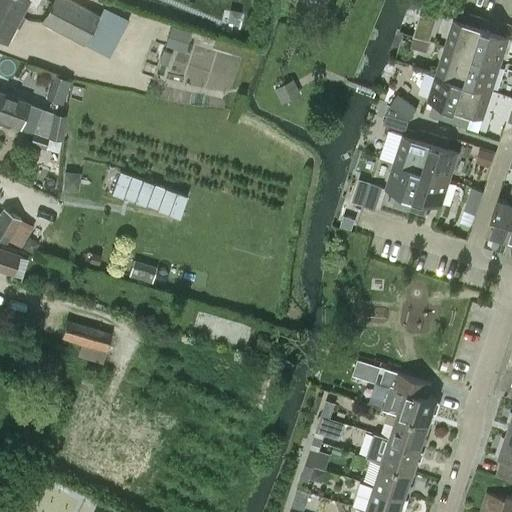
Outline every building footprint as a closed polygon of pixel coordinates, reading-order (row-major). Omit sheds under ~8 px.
[(35,8),(39,0),(0,0),(0,36),(7,39),(26,3),(35,8)] [(109,56),(127,20),(103,8),(99,16),(68,0),(53,0),(42,22),(84,44),(109,56)] [(455,6),(451,16),(454,17),(460,19),(463,11),(464,9),(455,6)] [(473,54),(484,19),(463,11),(460,19),(454,17),(445,45),(473,54)] [(501,24),(484,19),(473,54),(500,63),(509,36),(506,35),(498,32),(501,24)] [(501,24),(498,32),(506,35),(509,26),(501,23),(501,24)] [(190,32),(172,26),(165,45),(184,51),(190,32)] [(426,50),(429,42),(413,37),(410,45),(426,50)] [(464,81),(473,54),(445,45),(436,71),(464,81)] [(163,50),(159,63),(168,66),(172,53),(163,50)] [(500,63),(473,54),(464,81),(491,90),(500,63)] [(464,81),(436,71),(427,99),(432,101),(429,112),(451,120),(464,81)] [(51,88),(48,97),(62,103),(71,80),(56,75),(51,88)] [(482,117),(491,90),(464,81),(451,120),(467,125),(471,114),(482,117)] [(284,83),(275,87),(282,102),(291,97),(284,83)] [(65,114),(41,109),(42,108),(28,103),(29,102),(0,91),(0,118),(20,126),(20,125),(48,136),(60,138),(65,114)] [(389,103),(390,104),(408,117),(416,107),(396,93),(389,103)] [(408,117),(390,104),(384,123),(406,130),(410,119),(408,117)] [(392,129),(383,157),(395,161),(422,170),(434,134),(418,129),(415,136),(404,133),(392,129)] [(61,140),(49,136),(34,132),(30,143),(58,151),(61,140)] [(450,139),(434,134),(422,170),(450,179),(459,151),(448,147),(449,141),(450,139)] [(449,141),(448,147),(459,151),(461,145),(449,141)] [(476,162),(490,167),(494,154),(480,150),(476,162)] [(422,170),(395,161),(386,188),(398,192),(394,203),(410,208),(422,170)] [(188,195),(120,170),(111,193),(180,217),(188,195)] [(422,170),(410,208),(426,213),(430,202),(441,206),(450,179),(422,170)] [(375,208),(382,185),(371,182),(363,205),(375,208)] [(476,213),(484,190),(472,186),(465,209),(476,213)] [(488,233),(506,239),(511,219),(511,194),(510,201),(500,198),(488,233)] [(0,238),(6,242),(20,218),(3,207),(0,212),(0,238)] [(358,217),(345,213),(341,226),(354,230),(358,217)] [(27,237),(21,247),(32,253),(37,244),(27,237)] [(0,266),(12,271),(17,253),(0,247),(0,266)] [(130,275),(151,281),(155,265),(134,259),(130,275)] [(103,360),(112,333),(67,318),(62,336),(69,338),(66,348),(103,360)] [(421,394),(405,388),(404,389),(397,412),(429,423),(436,398),(421,394)] [(318,394),(312,411),(317,413),(323,396),(318,394)] [(324,406),(321,415),(330,418),(335,402),(327,399),(324,406)] [(388,410),(385,420),(393,423),(389,437),(421,448),(429,423),(397,412),(388,410)] [(511,476),(511,414),(497,458),(501,459),(497,471),(511,476)] [(321,415),(316,430),(325,433),(330,418),(321,415)] [(381,461),(413,472),(421,448),(389,437),(381,461)] [(311,447),(306,463),(314,466),(319,450),(311,447)] [(413,472),(381,461),(373,485),(405,496),(413,472)] [(306,463),(301,478),(309,481),(311,477),(322,481),(326,469),(314,466),(306,463)] [(366,509),(374,511),(399,511),(405,496),(373,485),(366,509)] [(298,487),(292,505),(305,509),(310,491),(298,487)] [(486,492),(480,511),(511,511),(511,497),(506,495),(505,498),(486,492)]
